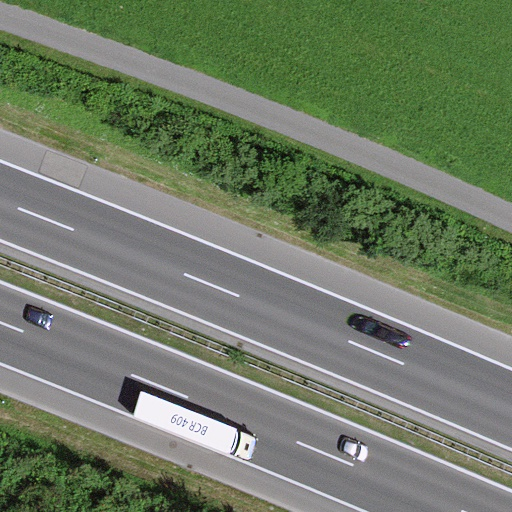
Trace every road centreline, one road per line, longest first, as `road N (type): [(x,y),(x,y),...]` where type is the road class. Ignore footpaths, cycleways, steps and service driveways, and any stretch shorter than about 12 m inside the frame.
road 1 (unclassified): [(511,229),(208,99),(0,24)]
road 2 (motorway): [(511,414),(0,211)]
road 3 (motorway): [(0,331),(449,511)]
